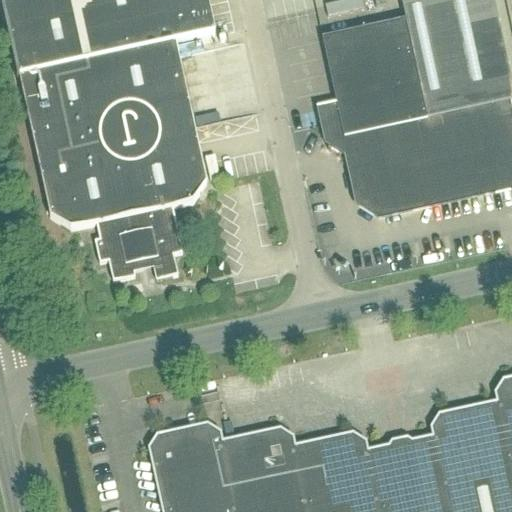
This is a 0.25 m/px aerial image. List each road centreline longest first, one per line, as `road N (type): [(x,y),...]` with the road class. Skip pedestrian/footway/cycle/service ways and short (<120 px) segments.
road 1 (unclassified): [(0,386),(319,317)]
road 2 (unclassified): [(319,317),(249,0)]
road 3 (unclassified): [(319,317),(511,275)]
